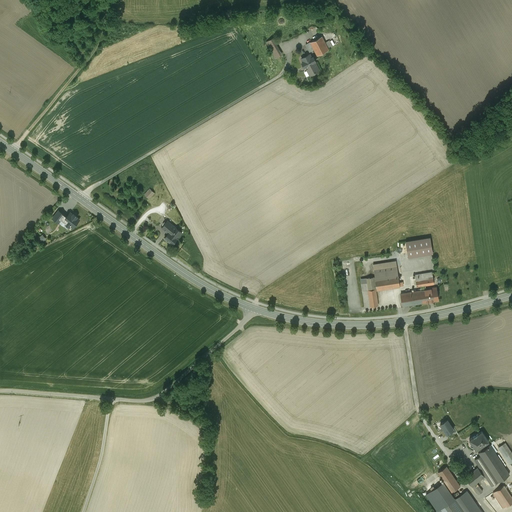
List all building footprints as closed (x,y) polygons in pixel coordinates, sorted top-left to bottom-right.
[(322,36),(310,42),(314,49),(317,55),(329,50),(322,36)] [(273,38),(271,39),(280,56),(282,55),(273,38)] [(271,39),(266,42),(276,58),(277,58),(280,56),(271,39)] [(310,42),(306,44),(309,52),(314,49),(310,42)] [(310,54),(301,59),(303,62),(302,63),(304,67),(306,67),(306,66),(306,67),(307,66),(314,62),(315,62),(315,61),(313,57),(311,58),(310,54)] [(314,62),(307,66),(306,67),(306,66),(306,67),(310,75),(319,70),(315,62),(314,62)] [(150,188),(144,194),(149,199),(154,193),(150,188)] [(73,225),(78,218),(69,212),(66,216),(64,218),(68,222),(65,227),(70,231),(73,226),(74,226),(73,225)] [(62,213),(56,220),(59,222),(65,215),(62,213)] [(65,215),(59,222),(65,227),(68,222),(64,218),(66,216),(65,215)] [(175,227),(167,221),(162,227),(165,230),(167,232),(167,231),(169,232),(171,233),(175,227)] [(175,227),(171,233),(177,238),(182,232),(175,227)] [(171,233),(169,232),(164,238),(172,244),(177,238),(171,233)] [(430,238),(406,242),(408,257),(432,253),(430,238)] [(397,267),(374,270),(375,278),(398,275),(397,267)] [(432,272),(415,275),(417,286),(420,286),(421,290),(426,289),(425,285),(434,284),(432,272)] [(398,275),(375,278),(377,290),(400,286),(398,275)] [(421,290),(401,293),(403,306),(438,300),(436,287),(430,288),(430,289),(426,289),(421,290)] [(368,290),(363,291),(365,307),(378,306),(376,289),(368,290)] [(454,429),(447,420),(440,424),(447,434),(454,429)] [(482,431),(469,439),(471,442),(471,443),(470,443),(470,444),(470,445),(470,446),(471,446),(472,447),(473,447),(474,447),(476,450),(479,448),(485,444),(489,441),(485,435),(482,431)] [(511,453),(505,443),(499,447),(510,464),(511,462),(511,453)] [(509,474),(490,445),(487,447),(481,451),(479,452),(481,456),(498,482),(509,474)] [(498,482),(481,456),(475,460),(492,486),(498,482)] [(460,486),(446,466),(438,472),(452,492),(460,486)] [(478,467),(465,477),(472,486),(476,483),(484,476),(478,467)] [(482,491),(476,483),(472,486),(478,494),(482,491)] [(511,497),(504,485),(493,492),(503,508),(511,501),(511,497)] [(463,511),(454,499),(437,511),(438,511),(463,511)]
